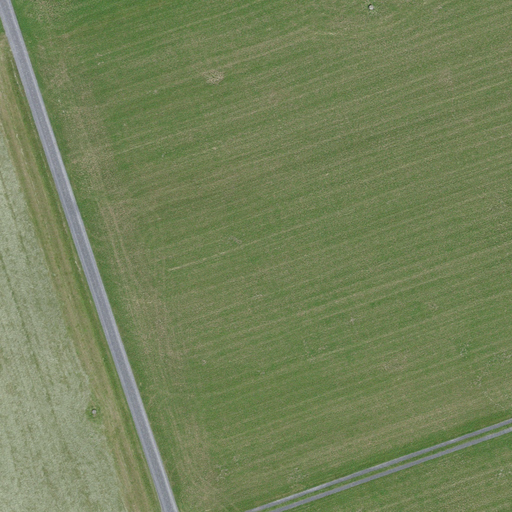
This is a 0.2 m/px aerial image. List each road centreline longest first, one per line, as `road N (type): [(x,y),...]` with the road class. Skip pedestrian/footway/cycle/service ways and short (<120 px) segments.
road 1 (track): [(172,511),(5,0)]
road 2 (track): [(255,511),(511,423)]
